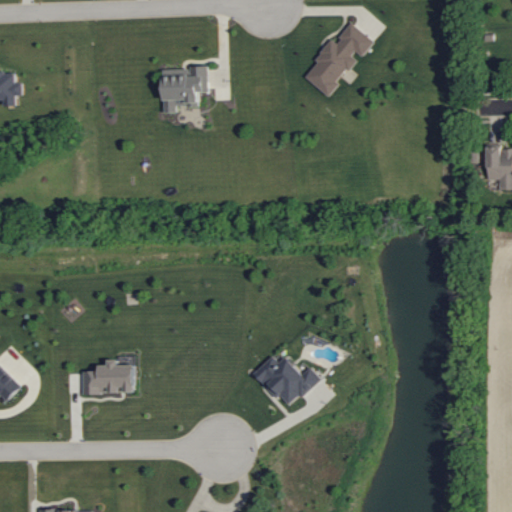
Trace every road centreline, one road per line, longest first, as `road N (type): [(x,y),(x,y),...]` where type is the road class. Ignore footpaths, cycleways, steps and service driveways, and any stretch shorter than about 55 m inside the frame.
road 1 (residential): [(267,3),(0,13)]
road 2 (residential): [(0,452),(227,449)]
